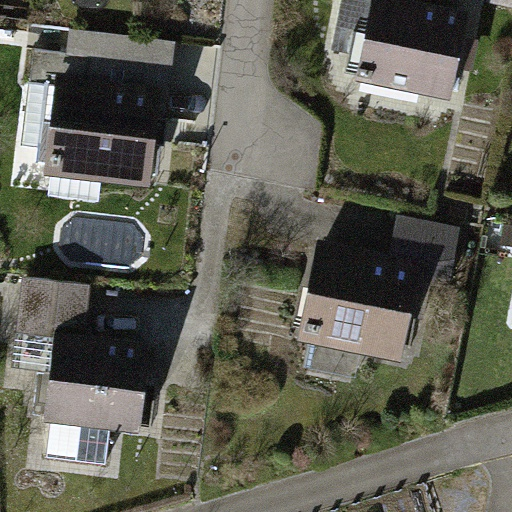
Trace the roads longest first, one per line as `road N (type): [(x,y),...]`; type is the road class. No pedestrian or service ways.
road 1 (residential): [(511,436),(253,511)]
road 2 (residential): [(245,0),(225,169)]
